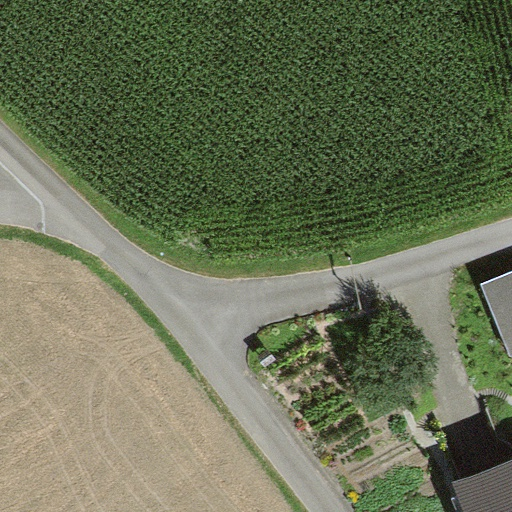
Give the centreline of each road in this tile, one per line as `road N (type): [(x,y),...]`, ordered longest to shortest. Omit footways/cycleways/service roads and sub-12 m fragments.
road 1 (unclassified): [(0,113),(206,327),(347,511)]
road 2 (track): [(206,327),(511,220)]
